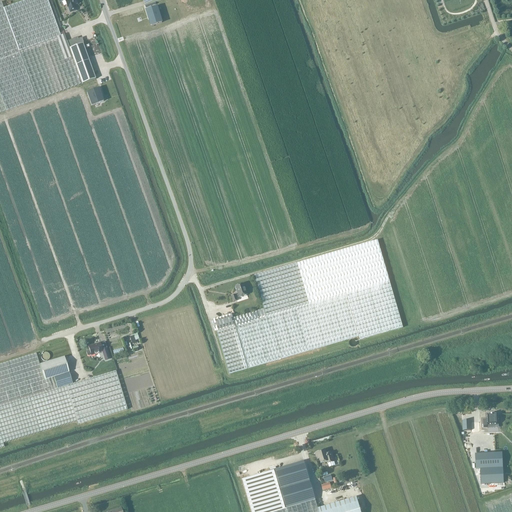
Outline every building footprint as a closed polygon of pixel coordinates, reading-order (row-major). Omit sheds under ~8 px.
[(62,35),(48,0),(29,0),(4,9),(19,51),(62,35)] [(66,0),(65,1),(67,8),(68,7),(70,13),(76,10),(75,7),(74,7),(74,5),(77,4),(75,0),(66,0)] [(4,9),(2,2),(0,3),(0,113),(36,100),(19,51),(4,9)] [(157,6),(147,10),(152,25),(162,22),(157,6)] [(62,35),(19,51),(36,100),(82,84),(67,41),(64,34),(62,35)] [(82,84),(96,79),(83,44),(84,43),(82,38),(76,40),(76,38),(67,41),(82,84)] [(92,106),(103,101),(99,89),(87,93),(92,106)] [(378,240),(254,276),(264,309),(266,317),(315,303),(346,294),(390,281),(378,240)] [(390,281),(346,294),(359,336),(360,340),(403,328),(390,281)] [(232,296),(234,302),(237,300),(237,298),(248,295),(244,284),(236,286),(238,294),(236,295),(232,296)] [(258,311),(231,318),(247,369),(356,337),(359,336),(346,294),(315,303),(266,317),(264,309),(258,311)] [(230,315),(212,320),(229,374),(247,369),(231,318),(230,315)] [(130,337),(132,344),(136,343),(135,340),(139,339),(137,333),(134,334),(135,336),(133,337),(133,336),(130,337)] [(86,352),(87,356),(88,356),(91,355),(91,356),(102,352),(103,356),(108,354),(106,348),(102,349),(100,344),(95,345),(88,347),(89,350),(87,351),(86,352)] [(50,358),(50,357),(50,355),(49,354),(48,353),(46,352),(45,352),(43,353),(42,354),(42,355),(41,357),(42,358),(42,359),(43,360),(45,361),(46,361),(48,360),(49,359),(50,358)] [(40,365),(36,353),(0,364),(0,448),(5,447),(3,443),(77,421),(78,425),(127,410),(115,371),(72,384),(57,388),(54,377),(44,380),(40,365)] [(64,357),(40,365),(44,380),(54,377),(57,388),(72,384),(64,357)] [(487,419),(483,419),(483,428),(488,428),(488,425),(498,425),(498,414),(494,414),(491,414),(487,414),(487,419)] [(471,430),(471,420),(462,421),(463,431),(471,430)] [(480,432),(479,422),(471,422),(471,432),(480,432)] [(325,450),(315,453),(317,459),(319,458),(321,464),(328,462),(328,463),(335,462),(332,452),(327,454),(325,450)] [(502,453),(475,454),(476,469),(480,469),(481,484),(504,483),(502,453)] [(304,461),(275,470),(287,509),(315,500),(304,461)] [(275,470),(242,480),(251,511),(275,511),(287,509),(275,470)] [(318,509),(319,511),(360,511),(357,497),(318,509)] [(315,511),(312,502),(280,511),(315,511)]
